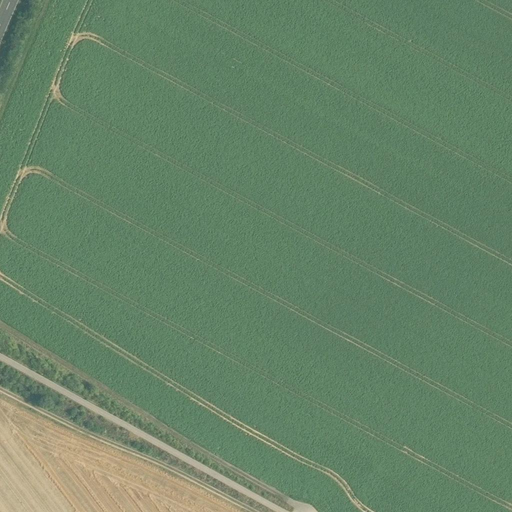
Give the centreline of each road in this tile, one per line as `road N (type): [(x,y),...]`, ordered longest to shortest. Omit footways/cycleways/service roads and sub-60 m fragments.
road 1 (track): [(301,511),(0,327)]
road 2 (track): [(277,511),(0,360)]
road 3 (track): [(0,393),(246,511)]
road 4 (track): [(0,135),(60,0)]
